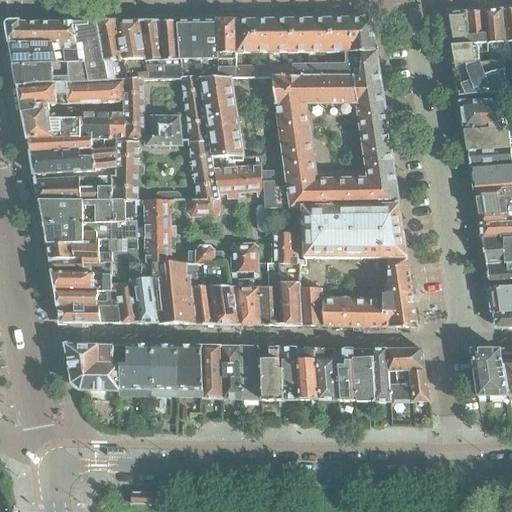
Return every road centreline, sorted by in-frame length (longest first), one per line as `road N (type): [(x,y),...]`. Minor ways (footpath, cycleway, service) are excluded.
road 1 (residential): [(27,334),(448,339)]
road 2 (residential): [(466,471),(53,466)]
road 3 (residential): [(0,9),(411,1)]
road 4 (residential): [(448,339),(459,312),(411,1)]
road 5 (residential): [(27,334),(0,194)]
road 6 (residential): [(53,466),(27,334)]
road 7 (residential): [(466,471),(448,339)]
